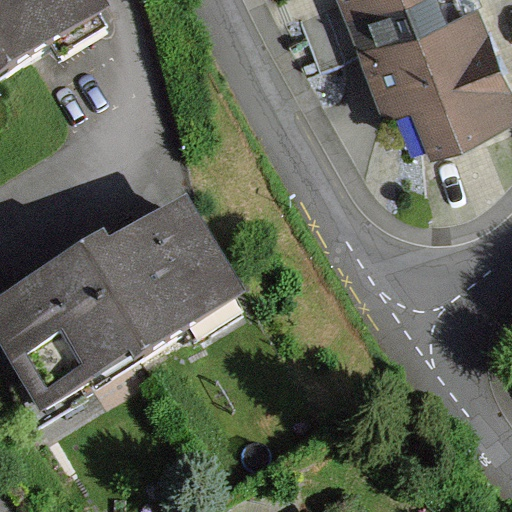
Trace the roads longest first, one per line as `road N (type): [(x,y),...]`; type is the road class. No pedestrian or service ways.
road 1 (residential): [(408,335),(295,164),(209,0)]
road 2 (residential): [(511,470),(408,335)]
road 3 (residential): [(511,251),(408,335)]
